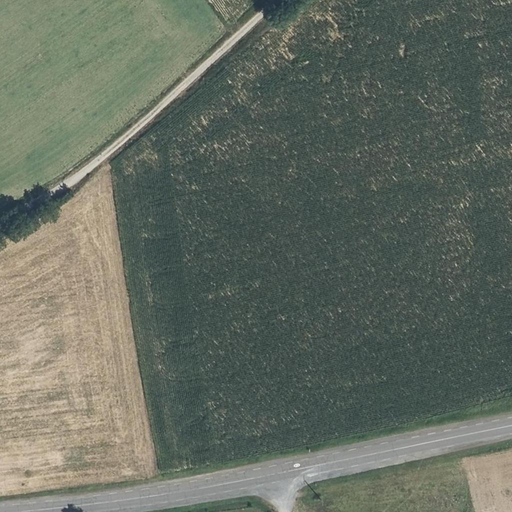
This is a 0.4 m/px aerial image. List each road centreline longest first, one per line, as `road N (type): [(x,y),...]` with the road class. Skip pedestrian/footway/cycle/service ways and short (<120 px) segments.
road 1 (secondary): [(14,511),(271,475),(511,424)]
road 2 (track): [(285,0),(100,174),(0,228)]
